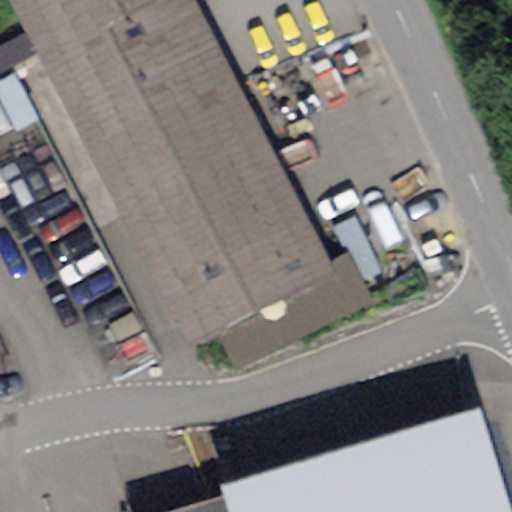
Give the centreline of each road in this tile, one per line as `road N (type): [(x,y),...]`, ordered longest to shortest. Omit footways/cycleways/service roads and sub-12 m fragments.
road 1 (unknown): [(271,511),(121,411),(0,241)]
road 2 (tertiary): [(511,315),(432,125),(360,0)]
